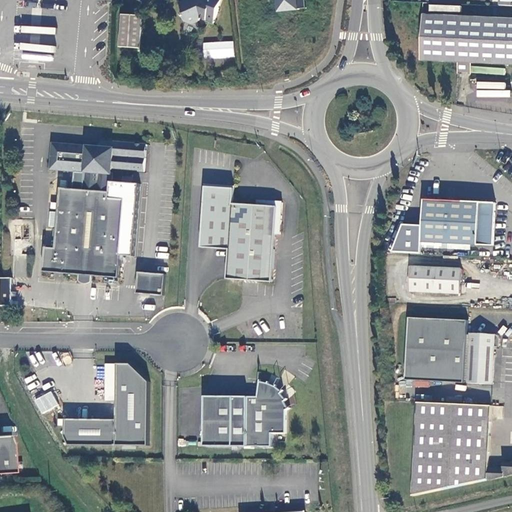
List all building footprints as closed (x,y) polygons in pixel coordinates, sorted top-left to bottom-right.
[(212,26),(218,11),(210,8),(214,0),(212,0),(192,0),(179,6),(183,15),(183,18),(186,25),(191,27),(199,24),(200,21),(205,22),(205,24),(212,26)] [(218,11),(221,0),(213,0),(214,0),(210,8),(218,11)] [(278,0),(280,12),(307,9),(305,0),(278,0)] [(459,63),(473,63),(511,65),(511,19),(423,15),(420,61),(459,63)] [(140,51),(142,19),(122,18),(120,50),(140,51)] [(202,43),(204,60),(235,56),(233,40),(202,43)] [(472,75),(473,63),(459,63),(458,74),(472,75)] [(93,276),(120,279),(122,254),(126,200),(111,199),(112,193),(111,193),(112,181),(113,169),(145,172),(147,145),(101,141),(100,148),(53,144),(51,169),(86,172),(84,190),(61,188),(56,249),(46,248),(44,272),(80,275),(81,275),(82,269),(93,270),(92,276),(93,276)] [(141,183),(112,181),(111,193),(112,193),(111,199),(126,200),(122,254),(135,255),(141,183)] [(207,187),(206,195),(202,249),(230,250),(228,280),(273,283),(276,235),(281,236),(283,204),(258,202),(258,206),(234,204),(236,188),(223,187),(223,188),(207,187)] [(496,204),(424,200),(422,242),(494,246),(496,204)] [(27,277),(28,256),(15,255),(14,277),(27,277)] [(462,270),(412,267),(411,292),(461,294),(462,270)] [(93,270),(82,269),(81,275),(80,275),(80,281),(81,283),(83,284),(88,285),(90,284),(92,282),(93,276),(92,276),(93,270)] [(166,275),(139,272),(138,294),(164,296),(166,275)] [(11,278),(0,277),(0,305),(10,305),(11,278)] [(465,382),(468,382),(468,384),(493,385),(495,347),(500,347),(500,340),(500,338),(499,337),(499,336),(498,336),(497,335),(496,335),(470,334),(470,335),(468,335),(468,321),(409,318),(407,381),(465,384),(465,382)] [(70,446),(150,446),(150,382),(132,364),(119,364),(118,420),(66,420),(66,437),(70,446)] [(116,401),(117,365),(107,364),(106,401),(116,401)] [(285,434),(286,411),(284,402),(280,394),(274,387),(266,383),(260,382),(257,382),(257,397),(205,397),(204,447),(271,447),(271,434),(285,434)] [(34,398),(41,414),(58,406),(52,391),(34,398)] [(489,468),(492,407),(417,403),(413,500),(511,479),(511,464),(511,465),(511,469),(505,469),(489,468)] [(12,445),(8,436),(0,436),(0,474),(14,474),(12,445)]
